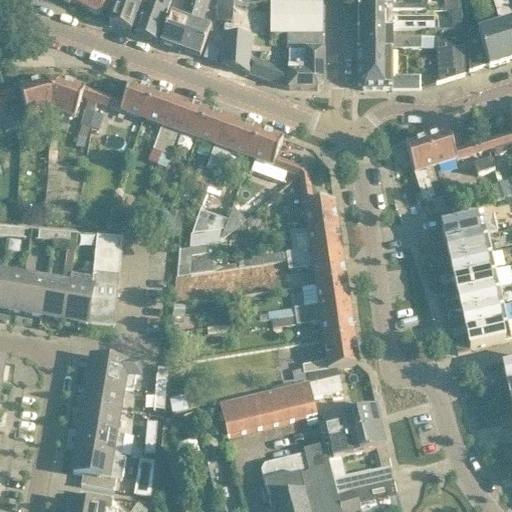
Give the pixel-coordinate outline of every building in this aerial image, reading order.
[(72,0),(70,4),(100,18),(108,0),(72,0)] [(128,0),(128,1),(126,0),(118,0),(109,26),(130,34),(142,0),(128,0)] [(160,0),(156,11),(146,7),(135,36),(156,43),(163,25),(172,0),(160,0)] [(160,45),(179,52),(198,0),(187,0),(180,19),(171,15),(160,45)] [(198,0),(179,52),(200,59),(210,30),(200,27),(209,0),(198,0)] [(420,13),(424,13),(424,1),(392,1),(391,0),(358,0),(358,12),(392,13),(420,13)] [(442,0),(443,12),(450,12),(450,13),(461,13),(461,12),(460,12),(459,0),(442,0)] [(491,0),(500,26),(477,34),(478,35),(466,38),(469,74),(488,68),(489,70),(511,62),(511,21),(505,0),(491,0)] [(220,5),(220,20),(242,21),(242,5),(220,5)] [(322,5),(288,5),(270,5),(270,36),(322,36),(322,5)] [(433,33),(433,21),(392,21),(392,13),(358,12),(358,32),(392,32),(433,33)] [(451,32),(462,32),(461,13),(450,13),(451,32)] [(420,41),(392,40),(392,32),(358,32),(358,51),(391,52),(420,52),(420,41)] [(222,47),(220,67),(249,77),(250,61),(251,46),(235,45),(236,38),(223,37),(222,47)] [(442,42),(436,42),(439,86),(455,80),(453,66),(453,50),(449,50),(449,45),(442,45),(442,42)] [(453,66),(455,80),(465,77),(464,50),(453,50),(453,66)] [(391,79),(391,71),(391,52),(358,51),(358,87),(363,92),(419,91),(419,79),(391,79)] [(287,75),(250,61),(249,77),(288,92),(317,92),(322,87),(322,53),(302,53),(288,53),(287,75)] [(44,81),(0,94),(0,104),(21,98),(28,118),(48,112),(51,112),(52,81),(44,81)] [(111,100),(60,82),(52,81),(51,112),(55,111),(74,118),(81,99),(87,101),(80,127),(99,132),(102,118),(92,115),(95,104),(108,109),(111,100)] [(123,105),(111,100),(108,109),(143,121),(154,93),(130,85),(123,105)] [(162,128),(149,164),(157,167),(180,103),(154,93),(143,121),(162,128)] [(157,167),(165,170),(178,134),(197,141),(207,113),(180,103),(157,167)] [(496,159),(511,153),(511,112),(509,114),(511,121),(511,135),(485,144),(488,152),(493,150),(496,159)] [(215,147),(206,171),(214,174),(233,123),(207,113),(197,141),(215,147)] [(4,133),(23,128),(19,114),(0,119),(4,133)] [(222,193),(227,179),(222,177),(231,153),(250,160),(260,132),(233,123),(214,174),(209,189),(222,193)] [(250,160),(297,177),(299,179),(306,174),(303,171),(276,160),(283,141),(260,132),(250,160)] [(435,168),(439,167),(488,152),(485,144),(454,153),(448,133),(426,140),(435,168)] [(425,172),(435,168),(426,140),(405,147),(423,203),(434,200),(425,172)] [(49,143),(49,153),(56,154),(57,143),(49,143)] [(494,173),(490,162),(474,167),(478,178),(494,173)] [(202,170),(197,186),(209,190),(209,189),(214,174),(206,171),(202,170)] [(299,179),(300,182),(308,232),(337,227),(334,203),(313,206),(308,177),(306,174),(299,179)] [(507,183),(498,186),(502,201),(511,198),(507,183)] [(502,201),(498,186),(496,186),(488,188),(493,203),(502,201)] [(448,212),(446,203),(431,207),(433,216),(448,212)] [(227,222),(222,245),(245,224),(231,208),(227,222)] [(182,217),(171,213),(162,236),(174,237),(182,217)] [(222,245),(227,222),(199,213),(190,237),(189,250),(222,245)] [(497,234),(493,216),(441,228),(444,242),(432,245),(433,252),(446,249),(445,247),(487,237),(497,234)] [(105,231),(129,234),(130,226),(106,223),(105,231)] [(262,268),(287,265),(287,263),(341,255),(337,227),(308,232),(308,236),(295,238),(297,253),(261,259),(250,260),(252,270),(262,268)] [(0,239),(8,240),(9,230),(0,228),(0,239)] [(24,231),(9,230),(8,240),(26,242),(26,241),(23,241),(24,231)] [(35,242),(53,244),(55,234),(39,232),(38,242),(35,242)] [(55,234),(53,244),(76,246),(78,236),(55,234)] [(92,292),(69,288),(63,322),(86,326),(87,325),(114,328),(122,240),(97,237),(92,292)] [(450,266),(449,264),(491,255),(487,237),(445,247),(446,249),(448,260),(436,262),(437,269),(450,266)] [(227,244),(222,245),(189,250),(178,251),(176,279),(218,274),(240,271),(239,262),(229,263),(227,244)] [(67,252),(63,271),(71,273),(75,254),(67,252)] [(346,283),(345,281),(341,255),(287,263),(287,265),(288,272),(312,269),(315,288),(346,283)] [(449,264),(450,266),(452,277),(440,280),(441,287),(454,284),(453,281),(495,272),(491,255),(449,264)] [(495,272),(453,281),(454,284),(456,294),(444,297),(445,305),(458,302),(457,299),(499,290),(495,272)] [(24,280),(1,277),(0,285),(0,311),(18,315),(24,280)] [(24,280),(18,315),(41,318),(47,284),(24,280)] [(269,324),(271,324),(276,323),(276,322),(350,311),(346,283),(315,288),(318,308),(268,315),(269,324)] [(63,322),(69,288),(47,284),(41,318),(63,322)] [(448,315),(449,322),(462,319),(461,317),(503,307),(499,290),(457,299),(458,302),(460,312),(448,315)] [(173,307),(172,316),(184,318),(185,308),(173,307)] [(452,333),(453,340),(466,337),(465,334),(507,325),(503,307),(461,317),(462,319),(464,330),(452,333)] [(271,324),(272,332),(321,325),(324,344),(354,339),(350,311),(276,322),(276,323),(271,324)] [(179,334),(180,318),(173,317),(172,333),(179,334)] [(507,325),(465,334),(466,337),(469,347),(456,350),(457,357),(470,354),(470,352),(511,343),(507,325)] [(207,338),(227,336),(226,329),(207,331),(207,338)] [(292,383),(282,386),(283,393),(309,387),(306,376),(325,373),(358,368),(354,339),(324,344),(327,364),(303,368),(303,370),(290,373),(292,383)] [(92,361),(88,385),(122,391),(124,378),(139,379),(140,368),(126,367),(92,361)] [(507,390),(506,387),(511,386),(511,367),(502,369),(505,383),(493,386),(494,393),(507,390)] [(327,382),(325,373),(306,376),(309,387),(312,401),(342,393),(339,379),(327,382)] [(156,377),(155,396),(165,397),(166,381),(157,380),(157,377),(156,377)] [(119,413),(122,391),(88,385),(84,407),(119,413)] [(497,403),(498,411),(511,408),(510,405),(511,404),(511,386),(506,387),(507,390),(509,401),(497,403)] [(309,387),(283,393),(220,408),(227,440),(316,418),(312,401),(309,387)] [(163,413),(165,397),(155,396),(153,414),(154,414),(154,412),(163,413)] [(511,418),(501,421),(502,428),(511,425),(511,404),(510,405),(511,408),(511,412),(511,418)] [(115,436),(115,435),(119,413),(84,407),(81,430),(115,436)] [(346,426),(319,432),(322,444),(381,429),(376,409),(344,417),(346,426)] [(147,422),(146,441),(156,441),(157,426),(148,425),(148,422),(147,422)] [(331,457),(332,462),(353,457),(366,454),(386,450),(381,429),(322,444),(326,458),(331,457)] [(121,460),(125,437),(115,435),(115,436),(81,430),(77,452),(121,460)] [(327,464),(326,458),(322,444),(319,432),(309,435),(313,451),(307,452),(305,457),(304,455),(295,458),(293,450),(281,454),(283,461),(264,466),(262,471),(271,511),(341,511),(337,496),(327,464)] [(154,457),(156,441),(146,441),(144,459),(145,459),(145,457),(154,457)] [(178,445),(183,468),(201,463),(195,441),(178,445)] [(122,483),(125,461),(121,460),(77,452),(73,476),(83,477),(81,489),(114,495),(116,482),(122,483)] [(154,499),(155,463),(139,462),(137,498),(154,499)] [(390,469),(357,477),(360,491),(393,483),(390,469)] [(348,494),(337,496),(341,511),(361,511),(360,508),(379,503),(397,499),(395,491),(393,483),(360,491),(350,493),(348,494)] [(68,505),(66,511),(102,511),(103,511),(111,511),(113,501),(80,495),(78,507),(68,505)]
